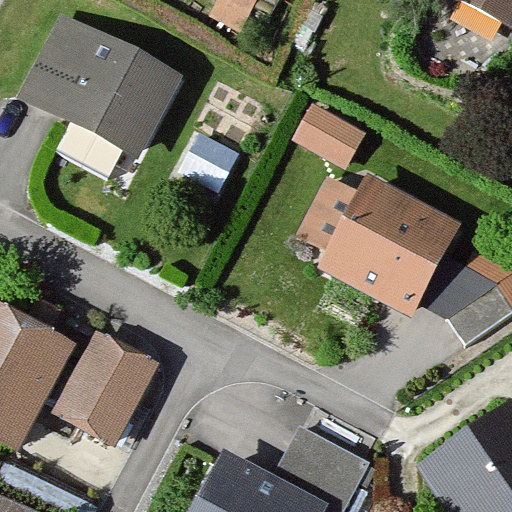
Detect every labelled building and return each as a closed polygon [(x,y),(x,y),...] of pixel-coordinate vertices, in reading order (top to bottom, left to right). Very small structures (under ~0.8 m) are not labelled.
[(265,0),(221,0),(206,32),(242,49),(265,0)] [(511,0),(475,0),(511,18),(511,0)] [(174,92),(58,30),(13,113),(129,175),(174,92)] [(359,149),(303,122),(286,157),(342,184),(359,149)] [(182,167),(219,183),(235,145),(199,129),(182,167)] [(451,239),(356,191),(308,285),(404,332),(451,239)] [(511,292),(508,287),(442,331),(459,357),(511,322),(511,292)] [(69,358),(0,324),(0,472),(10,478),(69,358)] [(148,379),(86,349),(48,427),(110,457),(148,379)] [(511,511),(511,415),(509,411),(414,474),(438,511),(511,511)] [(347,511),(364,479),(290,441),(266,490),(309,511),(347,511)] [(298,511),(214,469),(191,511),(298,511)] [(42,511),(0,491),(0,511),(42,511)]
